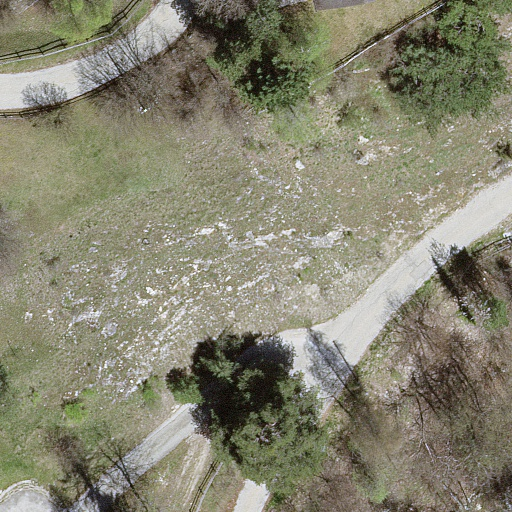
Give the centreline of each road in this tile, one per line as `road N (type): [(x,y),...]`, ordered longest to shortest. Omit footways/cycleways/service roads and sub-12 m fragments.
road 1 (residential): [(260,511),(329,364),(511,201)]
road 2 (residential): [(165,0),(63,82),(0,80)]
